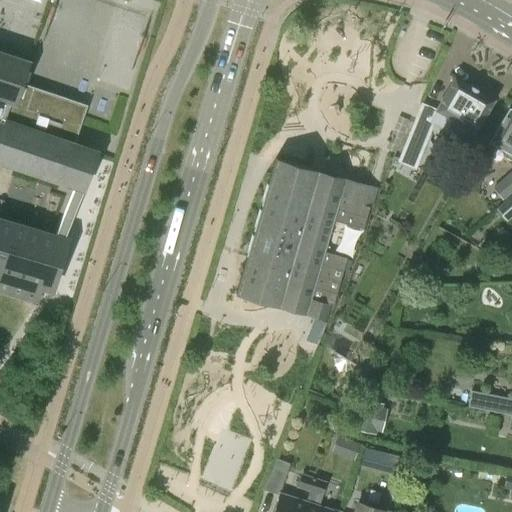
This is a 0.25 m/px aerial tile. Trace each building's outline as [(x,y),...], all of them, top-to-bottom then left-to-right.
[(31,57),(0,47),(0,291),(37,302),(42,287),(45,288),(52,290),(68,240),(64,239),(83,189),(84,189),(97,153),(8,123),(31,57)] [(422,103),(414,123),(405,145),(422,152),(434,123),(447,131),(446,132),(450,135),(451,133),(464,141),(471,130),(475,132),(493,100),(454,78),(436,109),(422,103)] [(511,110),(492,142),(511,153),(511,110)] [(386,149),(395,153),(408,121),(399,117),(386,149)] [(326,321),(344,260),(323,254),(333,221),(363,229),(370,207),(372,208),(378,188),(376,188),(375,193),(343,183),(340,192),(314,184),(316,175),(275,163),(276,158),(275,158),(235,295),(236,295),(238,290),(280,302),(282,294),(309,302),(306,310),(326,316),(325,321),(326,321)] [(491,189),(503,201),(511,193),(511,173),(510,172),(491,189)] [(511,194),(495,210),(507,223),(511,218),(511,194)] [(314,318),(305,341),(316,345),(326,323),(314,318)] [(501,397),(470,391),(467,408),(498,414),(501,397)] [(374,432),(379,405),(361,401),(356,429),(374,432)] [(332,451),(355,456),(358,439),(335,435),(332,451)] [(360,468),(374,471),(379,452),(365,448),(360,468)] [(302,511),(305,502),(280,494),(290,464),(277,459),(263,489),(279,495),(273,511),(302,511)] [(313,478),(301,474),(296,488),(308,492),(313,478)] [(329,511),(330,511),(319,507),(322,497),(327,482),(313,478),(308,492),(305,502),(302,511),(329,511)] [(390,511),(391,508),(373,503),(371,511),(390,511)]
